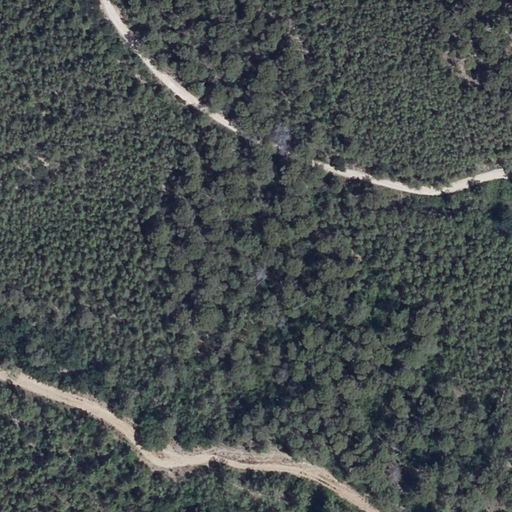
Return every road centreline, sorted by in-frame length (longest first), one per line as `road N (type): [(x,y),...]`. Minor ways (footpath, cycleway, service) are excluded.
road 1 (track): [(97,0),(151,73),(271,149),(437,192),(511,176)]
road 2 (track): [(380,511),(352,490),(283,462),(177,464),(121,425),(0,373)]
